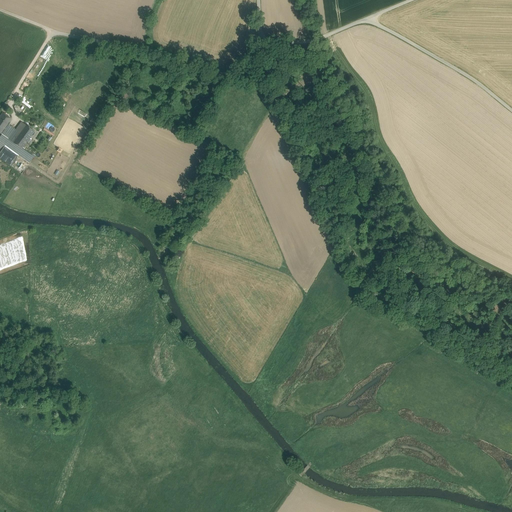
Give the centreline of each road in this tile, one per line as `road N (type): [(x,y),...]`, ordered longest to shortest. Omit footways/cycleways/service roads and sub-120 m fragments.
road 1 (secondary): [(0,240),(120,191),(404,0)]
road 2 (unclassified): [(261,40),(273,100),(353,282),(511,356)]
road 3 (unclassified): [(261,40),(217,75),(148,49),(53,32)]
road 4 (track): [(511,111),(365,19)]
road 5 (unclassified): [(412,0),(319,38),(261,40)]
